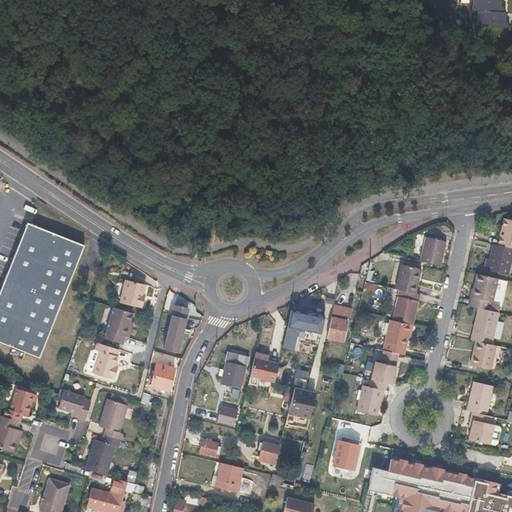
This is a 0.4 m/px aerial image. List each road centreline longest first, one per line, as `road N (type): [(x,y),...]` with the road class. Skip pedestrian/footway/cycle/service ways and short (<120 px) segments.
road 1 (residential): [(158,511),(189,366),(225,311)]
road 2 (secondary): [(0,158),(168,267)]
road 3 (residential): [(428,391),(464,210)]
road 4 (residential): [(428,391),(403,397),(394,412),(409,441),(433,442),(445,430),(446,407),(435,395)]
road 5 (secondary): [(250,303),(289,287),(357,235)]
road 6 (secondary): [(461,195),(367,210),(344,227)]
